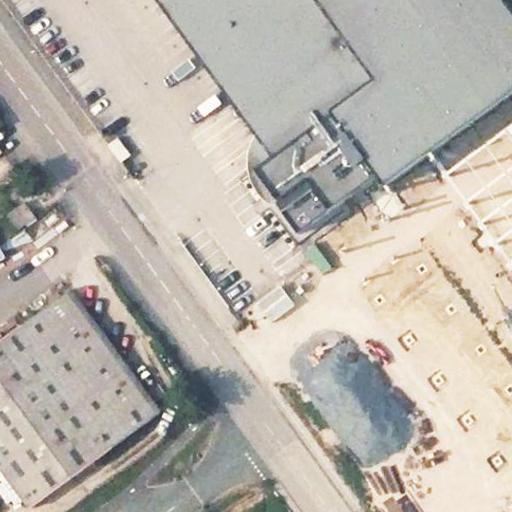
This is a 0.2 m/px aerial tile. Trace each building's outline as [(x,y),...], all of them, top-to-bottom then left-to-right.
[(511,92),(511,13),(502,0),(154,0),(229,102),(262,78),(303,135),(270,159),(254,171),(276,201),(273,203),(296,234),(375,177),(382,187),(511,92)] [(303,135),(262,78),(229,102),(270,159),(303,135)] [(0,139),(0,161),(11,154),(0,139)] [(16,210),(0,220),(0,221),(11,238),(27,226),(16,210)] [(0,267),(10,262),(0,243),(0,267)] [(87,308),(0,371),(0,462),(32,506),(163,412),(87,308)]
